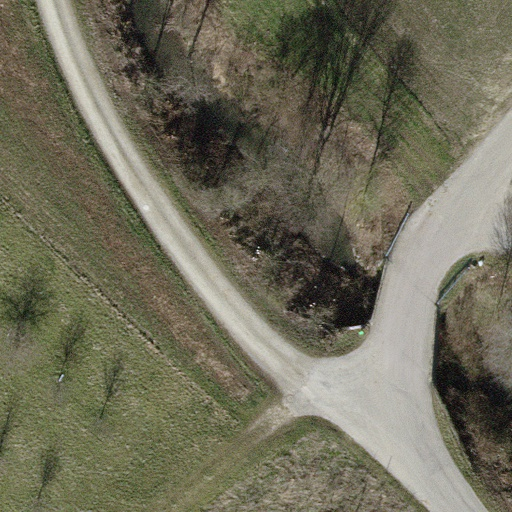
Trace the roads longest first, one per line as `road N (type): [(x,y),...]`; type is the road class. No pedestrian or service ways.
road 1 (track): [(384,425),(295,371),(213,275),(125,147),(53,0)]
road 2 (track): [(384,425),(415,278),(511,142)]
